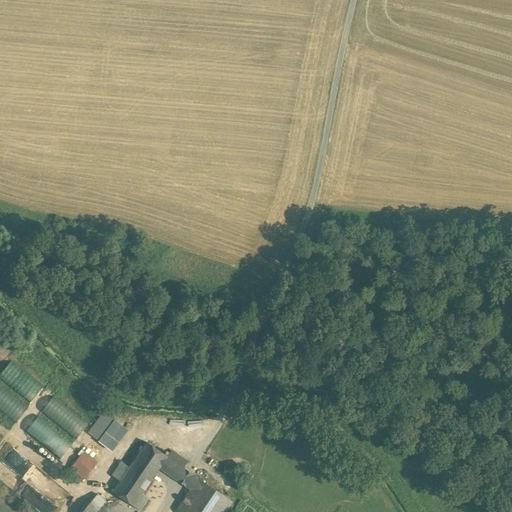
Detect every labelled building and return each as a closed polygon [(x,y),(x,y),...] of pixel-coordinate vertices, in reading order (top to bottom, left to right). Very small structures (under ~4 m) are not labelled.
[(0,350),(15,370),(22,365),(4,341),(0,344),(0,350)] [(0,409),(16,423),(28,409),(0,386),(0,409)] [(115,421),(104,412),(88,432),(99,441),(115,421)] [(27,433),(55,456),(70,437),(42,414),(27,433)] [(114,491),(113,492),(134,506),(142,494),(154,477),(160,468),(168,457),(147,442),(140,453),(114,491)] [(132,448),(106,486),(114,491),(140,453),(132,448)] [(0,478),(10,487),(20,476),(51,501),(54,498),(47,492),(55,482),(14,449),(0,467),(0,478)] [(98,462),(84,451),(69,469),(83,480),(98,462)] [(172,451),(168,457),(187,470),(191,464),(172,451)] [(187,470),(168,457),(160,468),(179,481),(187,470)] [(190,471),(187,470),(179,481),(182,483),(192,489),(178,509),(181,511),(226,511),(233,501),(190,471)] [(72,472),(69,476),(79,483),(81,480),(72,472)] [(165,485),(154,477),(142,494),(149,499),(153,502),(162,500),(167,493),(165,485)] [(117,511),(97,494),(81,511),(117,511)] [(142,494),(134,506),(141,511),(149,499),(142,494)]
